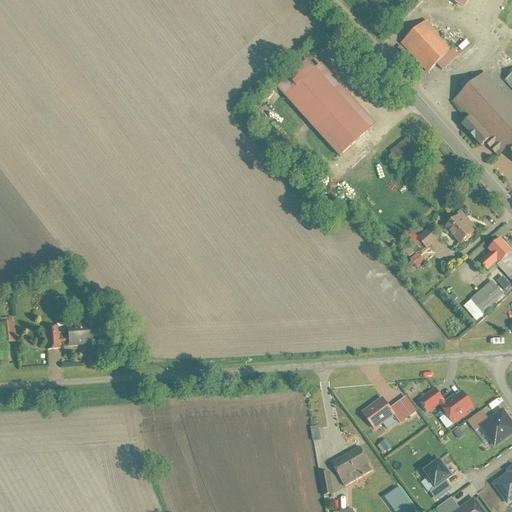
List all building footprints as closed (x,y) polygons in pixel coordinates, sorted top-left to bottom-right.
[(467,0),(448,0),(462,9),(467,0)] [(428,21),(402,45),(427,72),(437,63),(453,49),(428,21)] [(437,63),(444,70),(460,56),(453,49),(437,63)] [(375,124),(320,63),(315,68),(307,59),(276,87),(339,156),(375,124)] [(511,104),(484,73),(455,99),(470,116),(490,138),(511,163),(511,104)] [(461,125),(481,147),(490,138),(470,116),(461,125)] [(398,164),(416,152),(407,138),(389,150),(398,164)] [(477,231),(462,213),(445,227),(460,245),(477,231)] [(432,228),(418,238),(426,249),(439,239),(432,228)] [(511,252),(499,238),(488,249),(491,252),(479,262),(487,270),(495,263),(498,265),(511,252)] [(511,252),(498,265),(511,280),(511,252)] [(417,268),(424,261),(418,255),(411,262),(417,268)] [(503,276),(497,281),(505,290),(511,285),(503,276)] [(492,282),(471,299),(484,315),(505,298),(492,282)] [(484,315),(471,299),(463,306),(476,322),(484,315)] [(13,322),(0,323),(3,343),(16,341),(13,322)] [(59,333),(60,343),(68,342),(69,349),(93,347),(91,325),(65,328),(66,332),(59,333)] [(58,326),(45,328),(47,350),(60,349),(60,343),(59,333),(58,326)] [(435,389),(418,401),(428,413),(438,405),(444,401),(435,389)] [(446,403),(440,407),(453,425),(474,408),(461,391),(446,403)] [(387,431),(399,423),(394,416),(394,415),(390,409),(383,400),(363,414),(374,430),(383,424),(387,431)] [(394,416),(399,423),(400,424),(411,416),(400,402),(390,409),(394,415),(394,416)] [(495,447),(511,434),(511,423),(503,411),(489,421),(481,427),(495,447)] [(481,427),(489,421),(482,412),(468,422),(475,432),(481,427)] [(322,440),(319,426),(310,428),(313,442),(322,440)] [(361,447),(332,464),(340,478),(369,462),(361,447)] [(439,458),(421,471),(433,488),(445,479),(451,475),(439,458)] [(369,462),(340,478),(345,487),(374,471),(369,462)] [(511,471),(494,485),(508,504),(511,501),(511,471)] [(331,472),(319,474),(323,495),(335,493),(331,472)] [(429,491),(436,501),(452,489),(445,479),(433,488),(429,491)] [(414,511),(397,487),(383,497),(393,511),(414,511)] [(452,498),(435,510),(436,511),(457,511),(460,510),(452,498)] [(460,510),(457,511),(483,511),(475,500),(460,510)]
